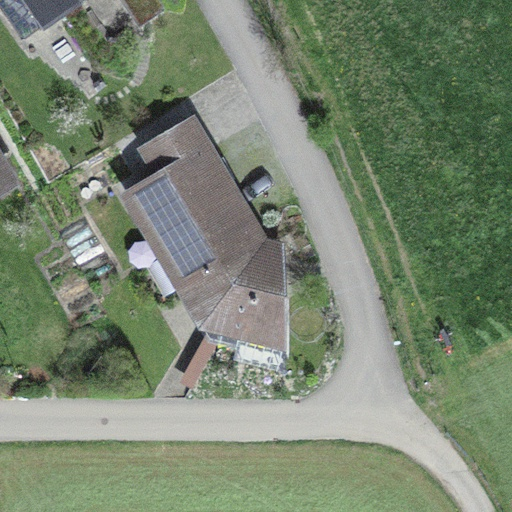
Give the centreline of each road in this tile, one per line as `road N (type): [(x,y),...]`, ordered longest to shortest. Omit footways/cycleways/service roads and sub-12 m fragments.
road 1 (residential): [(225,0),(309,161),(365,303),(379,382),(375,436),(0,441)]
road 2 (track): [(481,511),(460,482),(429,459),(375,436)]
